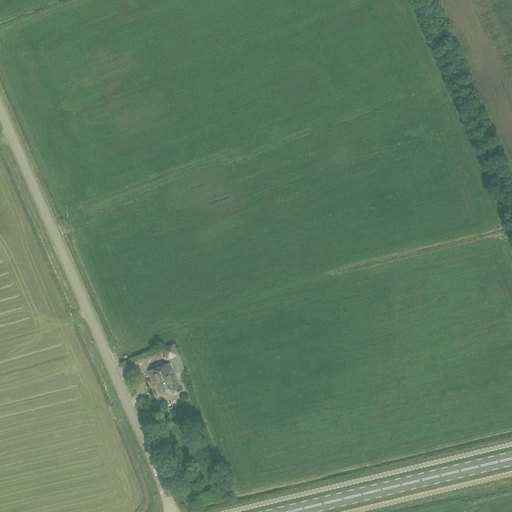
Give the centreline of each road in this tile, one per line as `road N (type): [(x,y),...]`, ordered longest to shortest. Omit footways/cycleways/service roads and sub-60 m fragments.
road 1 (unclassified): [(170,511),(0,112)]
road 2 (primary): [(290,511),(511,459)]
